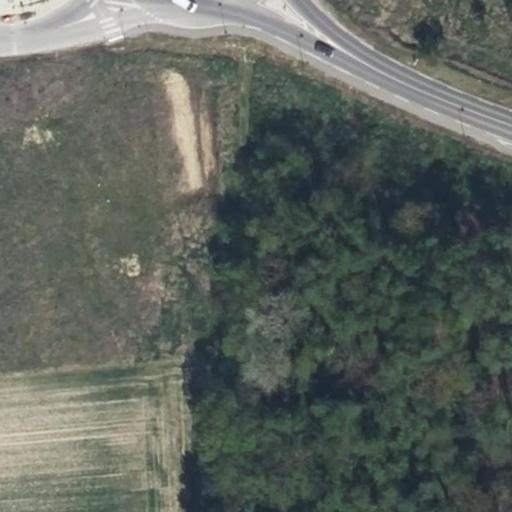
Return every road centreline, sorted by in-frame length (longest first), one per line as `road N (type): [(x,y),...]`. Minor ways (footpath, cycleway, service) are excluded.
road 1 (tertiary): [(207,4),(258,16),(407,83)]
road 2 (residential): [(34,35),(176,1)]
road 3 (tertiary): [(407,83),(299,0)]
